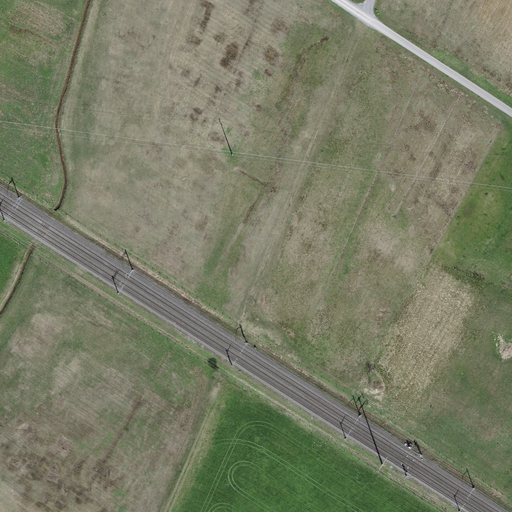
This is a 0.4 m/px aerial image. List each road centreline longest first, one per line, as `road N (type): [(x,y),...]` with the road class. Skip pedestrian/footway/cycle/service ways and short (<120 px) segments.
road 1 (track): [(267,259),(371,0)]
road 2 (track): [(338,0),(511,112)]
road 3 (track): [(218,385),(166,511)]
